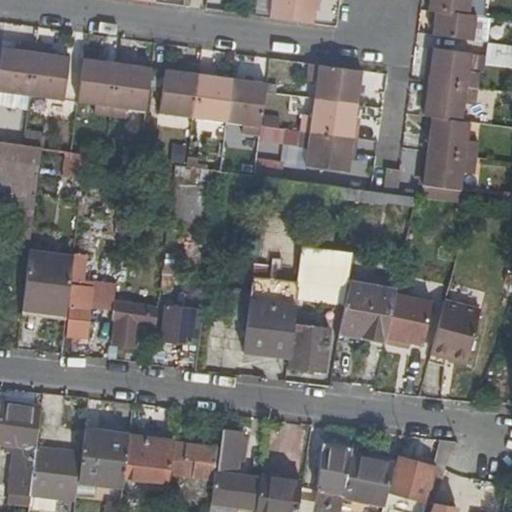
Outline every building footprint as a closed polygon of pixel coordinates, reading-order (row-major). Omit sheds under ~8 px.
[(271,0),(270,14),(312,20),(315,0),(271,0)] [(469,0),(428,0),(427,6),(436,8),(469,13),(469,0)] [(469,0),(469,13),(475,13),(483,15),(484,7),(487,7),(487,0),(469,0)] [(469,13),(436,8),(433,30),(473,36),(475,13),(469,13)] [(489,15),(483,15),(475,13),(473,36),(486,38),(489,15)] [(0,88),(31,93),(38,40),(23,38),(21,48),(2,46),(0,62),(0,88)] [(52,42),(38,40),(31,93),(32,93),(63,97),(69,54),(51,52),(52,42)] [(470,65),(471,49),(433,43),(429,76),(478,83),(480,66),(470,65)] [(511,67),(511,46),(486,43),(483,64),(511,67)] [(484,51),(471,49),(470,65),(480,66),(483,66),(484,51)] [(110,113),(116,60),(82,56),(77,100),(94,102),(93,111),(110,113)] [(150,66),(116,60),(110,113),(126,116),(127,107),(145,109),(150,66)] [(191,114),(198,61),(184,60),(183,69),(163,66),(158,110),(191,114)] [(357,99),(361,67),(308,60),(307,76),(315,77),(313,94),(357,99)] [(214,64),(198,61),(191,114),(226,119),(232,76),(212,74),(214,64)] [(265,80),(232,76),(226,119),(242,121),(241,130),(257,132),(265,80)] [(478,83),(429,76),(424,109),(432,110),(462,115),(464,97),(475,98),(478,83)] [(62,116),(63,97),(32,93),(29,112),(62,116)] [(0,94),(0,105),(21,107),(22,96),(0,94)] [(352,133),(357,99),(313,94),(311,111),(302,110),(300,126),(352,133)] [(462,115),(432,110),(428,145),(477,152),(479,135),(468,134),(471,116),(462,115)] [(352,133),(300,126),(298,142),(307,143),(304,161),(347,167),(352,133)] [(43,149),(44,144),(0,136),(0,185),(12,187),(11,203),(33,206),(38,170),(41,171),(43,149)] [(477,152),(428,145),(423,179),(462,185),(464,168),(475,169),(477,152)] [(43,149),(41,171),(45,171),(62,173),(82,175),(85,154),(43,149)] [(204,164),(185,162),(177,161),(174,177),(202,180),(204,164)] [(62,173),(45,171),(45,179),(60,181),(62,173)] [(311,178),(266,172),(263,202),(307,207),(309,190),(311,178)] [(207,180),(202,180),(174,177),(170,215),(202,218),(207,180)] [(323,192),(325,180),(311,178),(309,190),(323,192)] [(363,197),(365,185),(325,180),(323,192),(363,197)] [(418,195),(418,193),(365,185),(363,197),(363,199),(387,202),(388,199),(416,202),(418,195)] [(346,230),(357,232),(362,205),(350,204),(346,230)] [(510,225),(511,211),(511,205),(502,204),(500,224),(510,225)] [(298,283),(296,294),(306,243),(335,246),(337,228),(305,225),(303,242),(298,283)] [(296,294),(345,300),(354,249),(335,246),(306,243),(296,294)] [(30,248),(24,304),(68,310),(73,268),(74,253),(30,248)] [(79,284),(85,285),(89,252),(74,251),(74,253),(73,268),(81,269),(79,284)] [(175,255),(164,254),(163,268),(162,280),(159,303),(165,304),(169,304),(175,255)] [(248,317),(244,347),(289,353),(296,294),(298,283),(266,280),(269,261),(256,260),(252,287),(248,317)] [(114,301),(117,282),(92,279),(92,285),(85,285),(79,284),(81,269),(73,268),(68,310),(66,333),(85,335),(89,306),(113,309),(114,301)] [(151,279),(162,280),(163,268),(152,268),(151,279)] [(361,334),(386,339),(396,291),(397,288),(353,279),(339,332),(338,338),(359,341),(361,334)] [(232,316),(248,317),(252,287),(236,286),(232,316)] [(433,300),(396,291),(386,339),(421,347),(433,300)] [(161,337),(199,342),(205,294),(186,292),(184,306),(169,304),(165,304),(161,337)] [(445,300),(431,353),(468,361),(481,310),(445,300)] [(159,306),(114,301),(113,309),(112,318),(117,318),(114,341),(135,343),(137,321),(156,323),(159,306)] [(24,304),(23,312),(67,318),(68,310),(24,304)] [(326,368),(331,327),(295,322),(290,363),(326,368)] [(66,333),(63,352),(84,352),(85,335),(66,333)] [(45,408),(46,401),(3,395),(2,403),(45,408)] [(40,443),(45,408),(2,403),(0,420),(0,429),(20,432),(18,444),(13,489),(34,492),(40,449),(40,443)] [(259,504),(263,474),(240,472),(243,456),(248,456),(249,434),(245,434),(246,428),(225,426),(222,445),(218,476),(215,497),(221,499),(259,504)] [(127,475),(132,433),(88,428),(85,448),(81,479),(127,484),(127,475)] [(20,432),(0,429),(0,441),(18,444),(20,432)] [(127,475),(172,481),(173,471),(178,440),(178,438),(132,433),(127,475)] [(432,511),(458,439),(445,437),(438,463),(400,452),(398,459),(391,489),(406,493),(424,497),(422,506),(420,511),(432,511)] [(330,454),(333,439),(325,438),(322,452),(330,454)] [(342,511),(347,493),(354,453),(357,443),(333,439),(330,454),(322,452),(316,486),(318,486),(316,498),(312,498),(310,507),(317,508),(316,511),(342,511)] [(218,476),(222,445),(178,440),(173,471),(218,476)] [(34,494),(79,499),(81,479),(85,448),(60,445),(59,450),(40,449),(34,492),(34,494)] [(391,489),(398,459),(354,453),(347,493),(388,501),(391,489)] [(301,511),(307,479),(263,474),(259,504),(258,511),(301,511)] [(404,501),(422,506),(424,497),(406,493),(404,501)] [(106,511),(122,511),(124,500),(109,497),(106,511)]
